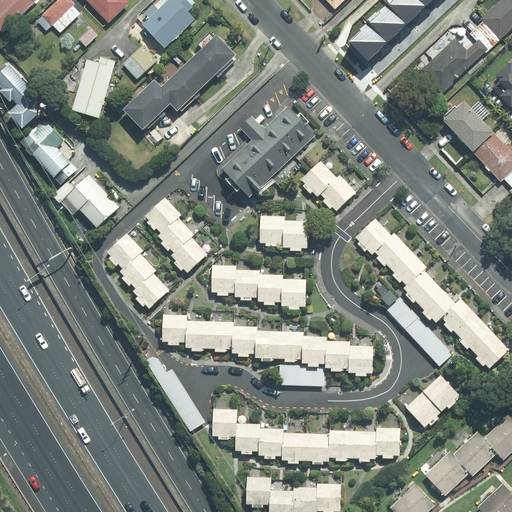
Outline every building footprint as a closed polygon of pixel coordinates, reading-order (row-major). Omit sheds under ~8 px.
[(37,0),(0,0),(0,33),(2,36),(37,0)] [(83,16),(68,0),(62,0),(38,22),(55,41),(83,16)] [(85,0),(107,23),(128,2),(126,0),(85,0)] [(190,0),(162,0),(139,22),(165,50),(204,14),(190,0)] [(417,0),(418,1),(407,11),(421,26),(450,0),(417,0)] [(511,0),(499,0),(480,19),(501,40),(511,29),(511,0)] [(98,36),(89,28),(79,40),(88,48),(98,36)] [(235,57),(215,38),(162,89),(154,81),(121,112),(143,135),(171,108),(176,113),(235,57)] [(454,39),(420,69),(442,93),(488,51),(478,39),(465,51),(454,39)] [(84,51),(76,42),(69,49),(76,58),(84,51)] [(159,61),(143,44),(122,64),(138,81),(159,61)] [(70,112),(97,121),(116,61),(89,52),(70,112)] [(7,112),(22,128),(48,104),(11,64),(0,74),(0,89),(14,105),(7,112)] [(511,69),(492,90),(511,109),(511,69)] [(464,103),(442,123),(472,155),(494,135),(464,103)] [(262,129),(252,119),(241,129),(252,141),(221,171),(250,201),(316,136),(286,105),(262,129)] [(20,140),(53,177),(78,155),(45,118),(20,140)] [(511,152),(498,137),(475,158),(500,186),(511,174),(511,152)] [(354,193),(320,159),(299,180),(333,214),(354,193)] [(84,165),(52,195),(73,217),(78,212),(98,233),(125,207),(84,165)] [(212,252),(166,199),(142,220),(187,273),(212,252)] [(308,215),(259,214),(258,249),(307,249),(308,215)] [(454,302),(377,219),(356,239),(435,324),(439,320),(488,373),(511,351),(461,296),(454,302)] [(174,289),(128,235),(104,256),(150,309),(174,289)] [(308,278),(213,268),(210,297),(305,308),(308,278)] [(453,354),(397,295),(383,308),(439,367),(453,354)] [(233,320),(163,314),(160,347),(301,359),(303,370),(372,375),(374,347),(352,345),(353,337),(233,328),(233,320)] [(156,354),(144,361),(188,432),(204,422),(171,370),(167,372),(156,354)] [(462,398),(441,375),(404,408),(426,431),(462,398)] [(401,460),(401,429),(237,425),(238,410),(213,409),(212,435),(235,436),(234,456),(279,457),(278,464),(330,466),(330,458),(401,460)] [(511,451),(511,418),(509,415),(484,438),(477,429),(425,475),(444,496),(495,450),(503,459),(511,451)] [(269,478),(250,477),(248,504),(269,505),(268,511),(339,511),(341,482),(315,481),(315,488),(293,488),(293,493),(268,492),(269,478)] [(511,511),(511,490),(504,482),(476,508),(480,511),(511,511)] [(429,511),(436,506),(414,483),(389,508),(392,511),(429,511)]
